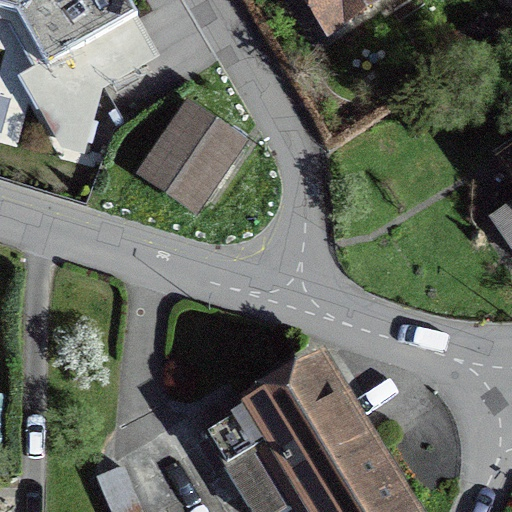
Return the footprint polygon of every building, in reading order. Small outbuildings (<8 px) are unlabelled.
[(47,77),(135,31),(118,0),(0,0),(0,20),(20,26),(47,77)] [(301,0),(325,34),(375,0),(301,0)] [(192,216),(237,151),(184,114),(139,180),(192,216)] [(511,175),(511,205),(488,222),(511,256),(511,174),(511,175)] [(288,511),(300,505),(303,511),(396,511),(312,373),(202,440),(223,475),(161,511),(288,511)] [(142,511),(165,504),(145,451),(118,461),(136,511),(142,511)]
